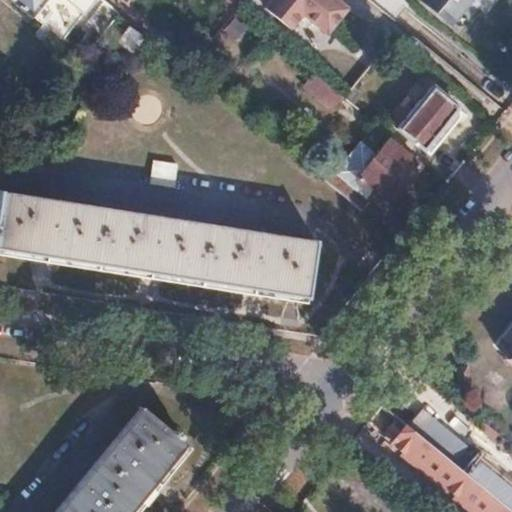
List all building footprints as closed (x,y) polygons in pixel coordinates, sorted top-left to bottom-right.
[(13,0),(30,14),(42,0),(66,0),(83,13),(94,0),(13,0)] [(336,0),(270,0),(263,9),(289,30),(303,13),(327,33),(346,8),(336,0)] [(423,0),(447,19),(462,0),(423,0)] [(313,74),(304,86),(344,118),(353,107),(341,96),(313,74)] [(430,86),(396,127),(427,152),(461,112),(430,86)] [(328,170),(320,178),(358,208),(365,200),(364,199),(373,189),(387,200),(417,165),(386,140),(375,154),(358,140),(331,172),(328,170)] [(153,157),(151,179),(172,182),(175,161),(153,157)] [(0,189),(0,246),(304,293),(312,238),(0,189)] [(511,320),(492,344),(511,359),(511,320)] [(138,406),(51,511),(123,511),(181,441),(138,406)] [(404,424),(390,442),(476,511),(511,511),(463,471),(450,461),(418,435),(404,424)] [(511,483),(476,455),(463,471),(511,511),(511,483)]
